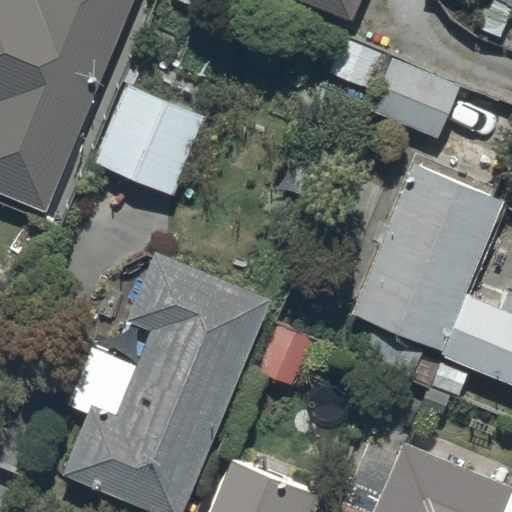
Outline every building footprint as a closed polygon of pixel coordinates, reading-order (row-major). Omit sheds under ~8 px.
[(0,0),(0,184),(41,202),(125,0),(0,0)] [(352,0),(329,0),(349,8),(352,0)] [(511,0),(484,0),(479,22),(500,31),(510,0),(511,0)] [(458,75),(343,29),(330,66),(372,83),(366,100),(437,129),(458,75)] [(121,75),(89,155),(173,188),(205,108),(121,75)] [(503,187),(412,147),(350,301),(439,337),(436,342),(441,345),(430,378),(458,387),(469,356),(511,373),(511,287),(502,283),(496,296),(464,283),(503,187)] [(177,508),(268,287),(157,241),(128,310),(153,320),(137,358),(91,339),(68,394),(88,403),(64,461),(177,508)] [(0,303),(11,288),(0,280),(0,303)] [(511,511),(511,475),(399,427),(379,482),(346,469),(330,511),(511,511)] [(307,511),(319,482),(229,446),(202,511),(307,511)]
